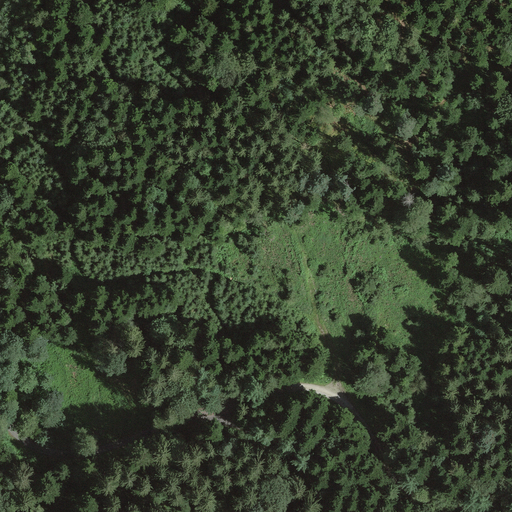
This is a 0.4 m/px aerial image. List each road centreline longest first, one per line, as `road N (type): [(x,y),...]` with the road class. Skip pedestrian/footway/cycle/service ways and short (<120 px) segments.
road 1 (unclassified): [(328,511),(289,454),(221,419),(61,453),(29,445),(0,415)]
road 2 (track): [(202,418),(260,387),(295,382),(347,404),(415,496),(511,502)]
